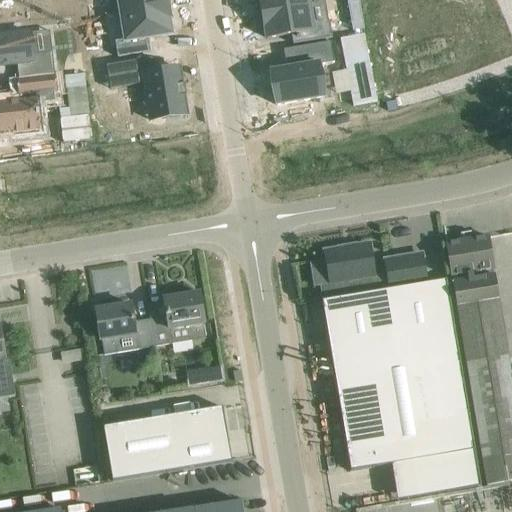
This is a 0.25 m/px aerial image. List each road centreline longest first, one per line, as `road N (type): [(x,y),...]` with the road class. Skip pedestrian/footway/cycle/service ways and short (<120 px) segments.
road 1 (unclassified): [(298,511),(248,222)]
road 2 (unclassified): [(248,222),(511,174)]
road 3 (unclassified): [(0,264),(248,222)]
road 4 (residential): [(248,222),(212,0)]
